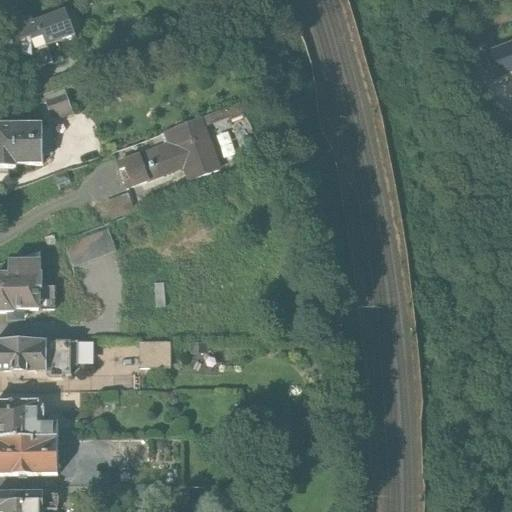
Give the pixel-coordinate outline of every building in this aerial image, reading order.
[(5,39),(0,39),(0,70),(33,68),(32,56),(76,39),(66,13),(31,26),(31,22),(3,25),(5,39)] [(511,41),(486,51),(496,79),(511,72),(511,41)] [(69,76),(39,87),(43,98),(65,90),(72,87),(69,76)] [(65,90),(43,98),(50,117),(72,109),(65,90)] [(239,106),(200,120),(203,129),(230,118),(231,122),(243,117),(239,106)] [(169,146),(117,166),(126,191),(184,169),(189,183),(220,171),(203,129),(200,120),(164,134),(169,146)] [(43,129),(0,129),(0,169),(16,169),(16,166),(43,167),(43,156),(43,130),(43,129)] [(52,155),(52,130),(43,130),(43,156),(52,155)] [(107,230),(65,247),(73,269),(96,260),(116,252),(107,230)] [(10,279),(0,278),(0,315),(14,316),(14,312),(54,312),(54,292),(44,292),(44,279),(40,278),(40,264),(21,264),(10,268),(10,279)] [(77,344),(0,343),(0,377),(48,377),(51,381),(62,381),(65,377),(71,377),(71,368),(77,368),(77,344)] [(170,345),(140,345),(139,374),(170,374),(170,345)] [(39,404),(0,403),(0,440),(58,440),(57,426),(39,426),(39,404)] [(236,439),(223,451),(233,462),(246,450),(236,439)] [(58,440),(0,440),(0,477),(58,477),(58,440)] [(40,496),(0,496),(0,511),(55,511),(56,500),(40,501),(40,496)]
